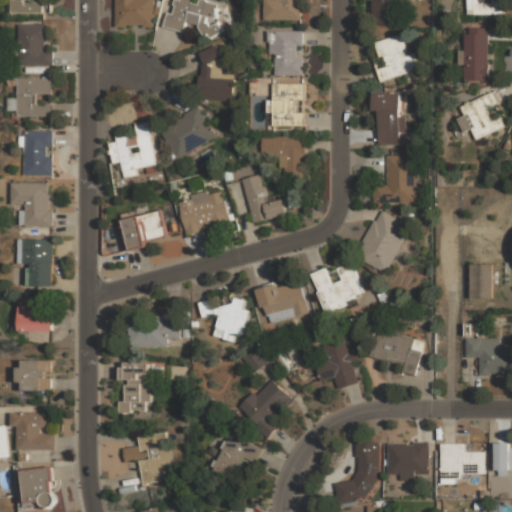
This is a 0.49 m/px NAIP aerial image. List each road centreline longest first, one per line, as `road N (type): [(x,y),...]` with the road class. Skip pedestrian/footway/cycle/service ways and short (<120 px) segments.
road 1 (residential): [(88,295),(88,0)]
road 2 (residential): [(88,295),(311,236),(337,211)]
road 3 (residential): [(88,295),(84,453),(93,511)]
road 4 (residential): [(337,211),(340,0)]
road 5 (residential): [(280,511),(301,447),(330,424),(381,409)]
road 6 (residential): [(381,409),(511,407)]
